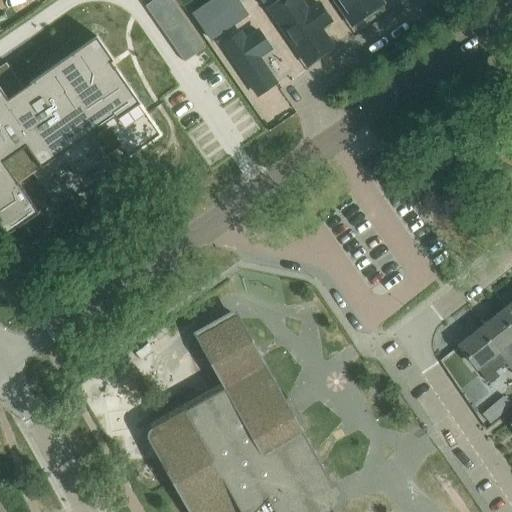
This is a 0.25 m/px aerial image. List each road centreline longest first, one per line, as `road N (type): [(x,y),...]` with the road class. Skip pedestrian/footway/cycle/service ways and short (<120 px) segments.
road 1 (residential): [(331,140),(6,366)]
road 2 (residential): [(511,501),(414,372),(411,345),(416,332),(511,261)]
road 3 (residential): [(434,0),(298,93),(331,140)]
road 4 (residential): [(511,15),(331,140)]
road 5 (tertiary): [(87,511),(6,366)]
